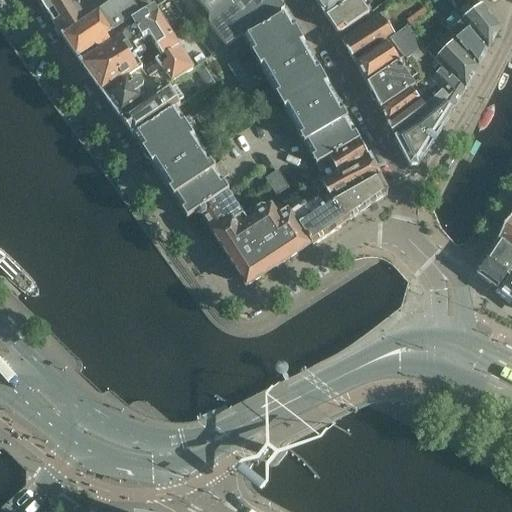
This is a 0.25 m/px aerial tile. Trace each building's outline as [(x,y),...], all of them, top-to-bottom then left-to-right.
[(39,0),(62,38),(109,6),(104,0),(39,0)] [(117,0),(109,6),(62,38),(80,63),(98,52),(94,45),(106,38),(112,36),(153,8),(148,0),(117,0)] [(276,0),(201,0),(198,3),(209,15),(208,25),(225,46),(284,9),(276,0)] [(315,0),(326,16),(350,0),(315,0)] [(359,0),(350,0),(326,16),(337,32),(341,33),(369,14),(359,0)] [(461,20),(463,21),(468,30),(469,29),(487,51),(500,28),(483,5),(461,20)] [(390,7),(344,38),(342,39),(355,62),(386,42),(386,43),(405,29),(390,7)] [(98,52),(80,63),(81,64),(80,65),(81,66),(82,66),(87,73),(99,90),(104,96),(128,81),(138,74),(138,73),(141,70),(133,59),(138,56),(133,49),(149,39),(162,59),(154,64),(169,85),(192,67),(179,49),(153,8),(112,36),(106,38),(94,45),(98,52)] [(439,16),(434,10),(430,13),(436,19),(439,16)] [(406,20),(411,27),(420,20),(416,13),(406,20)] [(456,41),(455,41),(478,68),(487,51),(469,29),(468,30),(462,22),(448,32),(456,41)] [(295,26),(250,51),(304,144),(309,153),(315,164),(329,157),(360,140),(353,129),(354,129),(350,123),(347,118),(295,26)] [(386,42),(355,62),(367,85),(398,63),(402,60),(404,62),(424,48),(407,29),(386,43),(386,42)] [(443,36),(426,51),(442,69),(465,91),(478,68),(455,41),(451,45),(443,36)] [(398,63),(367,85),(380,110),(411,89),(415,87),(427,78),(430,81),(442,69),(426,51),(424,48),(404,62),(402,60),(398,63)] [(256,87),(237,59),(227,66),(246,93),(256,87)] [(128,81),(104,96),(105,98),(104,98),(120,120),(144,103),(169,85),(154,64),(128,81)] [(203,64),(201,66),(195,69),(207,87),(214,83),(214,82),(203,64)] [(465,91),(442,69),(430,81),(438,89),(450,101),(445,105),(452,113),(465,91)] [(144,103),(120,120),(126,127),(125,127),(131,135),(130,135),(131,136),(132,136),(132,137),(179,106),(166,87),(144,103)] [(237,88),(195,116),(200,124),(242,95),(237,88)] [(411,89),(380,110),(388,125),(420,102),(411,89)] [(420,102),(388,125),(396,140),(417,126),(443,104),(445,105),(450,101),(438,89),(420,102)] [(417,126),(396,140),(410,166),(418,166),(424,158),(443,129),(452,113),(445,105),(443,104),(417,126)] [(132,137),(140,148),(148,160),(149,162),(151,165),(152,164),(174,196),(173,197),(187,218),(195,213),(224,194),(228,191),(221,180),(229,175),(221,162),(215,165),(214,164),(212,164),(193,135),(193,134),(193,132),(198,128),(189,115),(182,120),(175,109),(132,137)] [(360,140),(329,157),(337,173),(368,156),(360,140)] [(337,173),(321,181),(310,188),(318,199),(324,208),(333,203),(337,201),(379,177),(378,176),(368,156),(337,173)] [(279,170),(266,178),(277,195),(290,187),(279,170)] [(379,177),(337,201),(349,221),(353,218),(371,206),(385,197),(387,190),(379,177)] [(224,194),(195,213),(196,215),(197,216),(202,217),(212,233),(233,220),(238,227),(246,221),(233,199),(228,198),(226,196),(224,194)] [(304,204),(290,213),(310,244),(312,246),(341,226),(349,221),(337,201),(333,203),(324,208),(318,199),(307,207),(304,204)] [(212,233),(211,234),(242,281),(251,283),(275,268),(276,269),(289,261),(288,259),(310,244),(290,213),(288,209),(278,216),(271,204),(265,209),(264,207),(262,208),(261,206),(255,210),(256,212),(254,213),(255,215),(246,221),(238,227),(233,220),(212,233)] [(511,218),(498,240),(511,249),(511,218)] [(511,249),(498,240),(486,258),(508,273),(511,267),(511,249)] [(508,273),(486,258),(477,269),(478,275),(498,288),(508,273)] [(511,267),(508,273),(498,288),(511,300),(511,267)] [(287,370),(287,369),(287,368),(286,367),(286,366),(285,365),(284,365),(283,364),(282,364),(281,364),(279,364),(278,365),(277,365),(276,366),(276,367),(275,368),(275,369),(276,370),(276,372),(276,373),(277,373),(278,374),(279,375),(280,375),(282,375),(283,375),(284,374),(285,373),(286,372),(287,370)]
